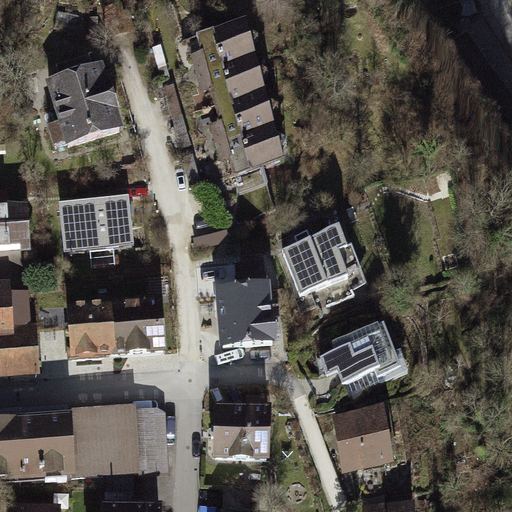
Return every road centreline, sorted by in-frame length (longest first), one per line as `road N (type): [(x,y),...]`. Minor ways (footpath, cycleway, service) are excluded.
road 1 (residential): [(192,382),(182,248),(134,69)]
road 2 (residential): [(192,382),(0,394)]
road 3 (residential): [(186,511),(192,382)]
